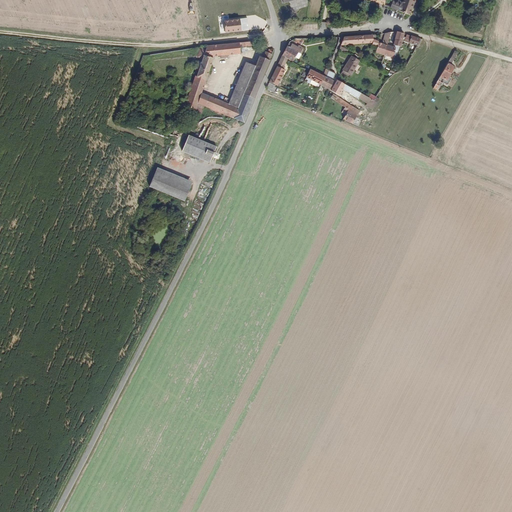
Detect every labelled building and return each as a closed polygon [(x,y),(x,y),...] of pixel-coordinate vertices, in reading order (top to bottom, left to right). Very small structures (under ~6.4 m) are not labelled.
[(403,0),(402,4),(391,1),(389,8),(409,13),(413,0),(403,0)] [(242,30),(240,18),(223,21),(225,32),(242,30)] [(377,41),(378,38),(374,36),(374,35),(346,37),(343,41),(341,45),(372,42),(370,47),(375,49),(375,51),(382,53),(386,44),(389,37),(391,33),(385,34),(385,36),(383,43),(377,41)] [(403,37),(404,34),(397,34),(396,37),(396,39),(393,45),(399,47),(402,40),(403,37)] [(417,45),(421,39),(410,35),(407,35),(406,38),(403,37),(402,40),(405,42),(412,44),(417,45)] [(207,80),(215,57),(241,55),(241,48),(251,47),(251,42),(200,46),(197,56),(203,57),(197,76),(207,80)] [(300,53),(304,47),(299,45),(298,46),(293,43),(290,48),(288,46),(283,55),(288,59),(293,61),(298,52),(300,53)] [(393,56),(397,48),(386,44),(382,53),(393,56)] [(270,60),(272,54),(266,51),(263,57),(260,56),(239,108),(228,104),(209,96),(205,107),(244,123),(270,60)] [(451,64),(458,53),(455,51),(446,67),(452,71),(454,66),(451,64)] [(283,55),(277,66),(283,69),(288,59),(283,55)] [(352,74),(360,60),(351,56),(343,70),(348,72),(352,74)] [(239,108),(256,66),(246,62),(228,104),(239,108)] [(277,86),(285,70),(283,69),(277,66),(273,75),(269,82),(276,85),(277,86)] [(449,76),(452,71),(446,67),(441,76),(445,78),(447,79),(449,76)] [(321,84),(325,76),(311,69),(307,77),(321,84)] [(332,80),(336,73),(329,69),(325,76),(332,80)] [(202,93),(207,80),(197,76),(196,75),(191,89),(202,93)] [(330,89),(334,81),(332,80),(325,76),(321,84),(330,89)] [(336,93),(342,82),(338,80),(332,91),(336,93)] [(274,90),(276,85),(269,82),(268,85),(267,87),(274,90)] [(343,89),(346,85),(342,82),(336,93),(339,95),(343,89)] [(362,93),(346,85),(343,89),(358,98),(362,93)] [(198,104),(202,93),(191,89),(184,107),(202,114),(205,107),(198,104)] [(205,107),(209,96),(202,93),(198,104),(205,107)] [(368,104),(371,98),(362,93),(358,98),(368,104)] [(337,103),(340,98),(334,94),(331,98),(337,103)] [(350,109),(352,105),(340,98),(337,103),(344,107),(349,110),(350,109)] [(358,114),(360,110),(352,105),(350,109),(358,114)] [(358,114),(350,109),(349,110),(346,115),(343,120),(351,125),(358,114)] [(215,152),(217,147),(192,136),(189,135),(183,151),(210,163),(213,157),(215,152)] [(184,201),(192,182),(158,168),(150,187),(184,201)]
